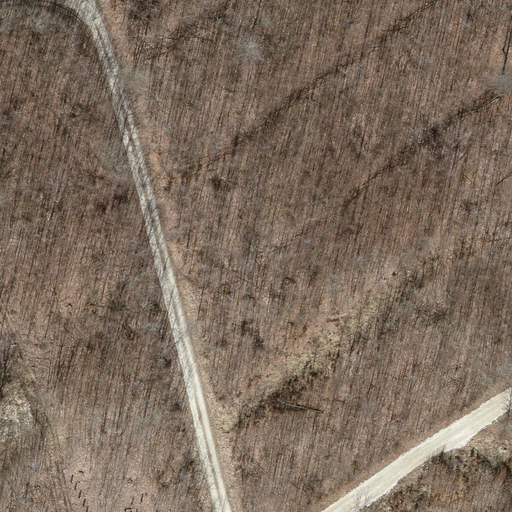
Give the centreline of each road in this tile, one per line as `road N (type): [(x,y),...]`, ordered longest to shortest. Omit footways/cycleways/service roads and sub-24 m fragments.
road 1 (track): [(228,511),(131,131),(87,0)]
road 2 (track): [(327,511),(511,385)]
